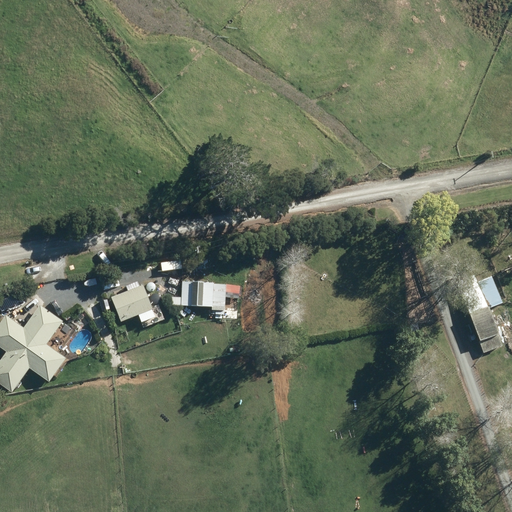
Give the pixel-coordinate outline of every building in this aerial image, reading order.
[(243,265),(242,255),(221,257),(222,268),(226,268),(227,275),(241,274),(240,265),(243,265)] [(154,283),(114,297),(123,323),(155,312),(149,296),(157,293),(154,283)] [(227,285),(167,283),(166,283),(166,300),(182,301),(182,307),(200,308),(200,312),(210,312),(210,316),(226,316),(227,285)] [(505,347),(482,292),(463,299),(486,355),(505,347)] [(0,383),(14,393),(31,369),(51,383),(68,360),(47,345),(64,322),(42,306),(26,329),(8,316),(0,326),(0,347),(8,353),(0,364),(0,383)] [(175,307),(161,310),(167,336),(181,333),(175,307)]
